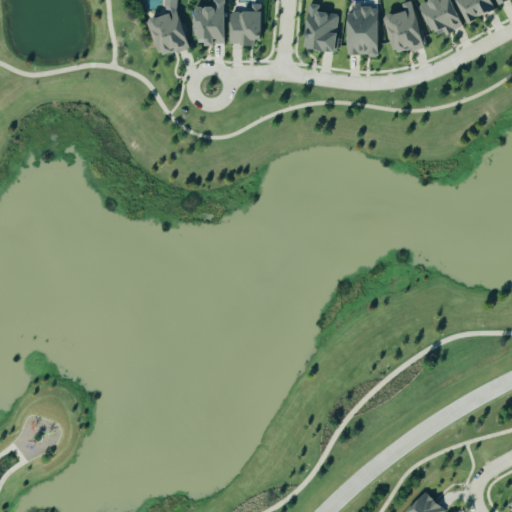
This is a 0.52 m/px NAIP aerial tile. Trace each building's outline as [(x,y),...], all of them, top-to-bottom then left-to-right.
[(190,49),(184,25),(184,16),(179,15),(178,14),(178,0),(165,0),(164,16),(150,20),(160,56),(176,52),(180,52),(190,49)] [(224,0),(212,0),(212,7),(194,8),(195,45),(226,44),(224,0)] [(430,0),(420,5),(435,39),(463,27),(451,0),(430,0)] [(455,0),(468,24),(496,10),(490,0),(455,0)] [(425,48),(413,1),(401,4),(403,12),(386,16),(395,53),(411,49),(412,52),(425,48)] [(262,44),(263,5),(252,4),(252,12),(231,11),(230,43),(262,44)] [(303,48),(334,53),(340,15),(319,12),(320,6),(310,4),(303,48)] [(349,56),(379,56),(379,7),(349,7),(349,56)] [(445,511),(426,493),(407,511),(445,511)]
